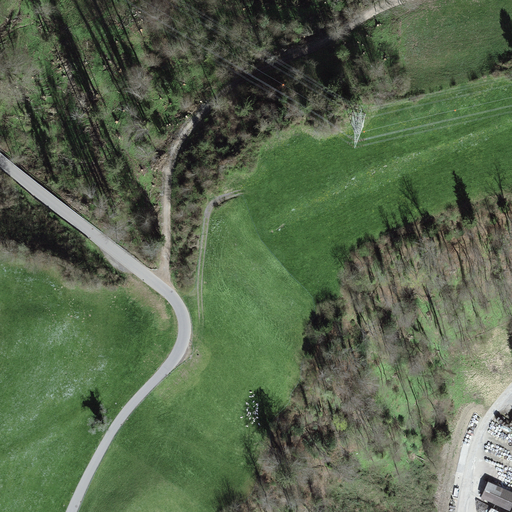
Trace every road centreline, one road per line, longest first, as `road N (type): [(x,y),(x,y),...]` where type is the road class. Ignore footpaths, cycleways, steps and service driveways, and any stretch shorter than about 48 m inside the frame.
road 1 (unclassified): [(0,165),(166,290),(184,321),(184,346),(92,462),(76,511)]
road 2 (track): [(166,290),(168,186),(182,136),(262,69),(408,0)]
